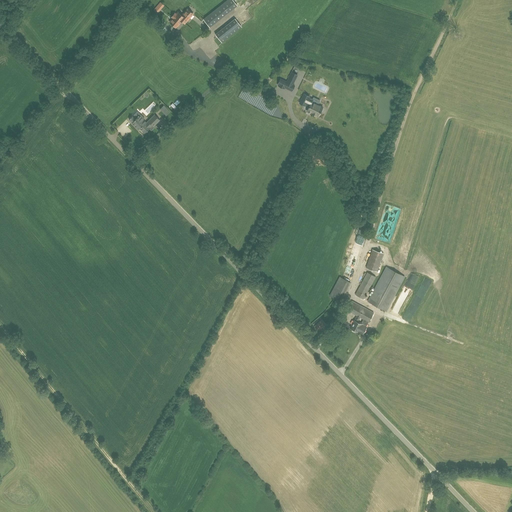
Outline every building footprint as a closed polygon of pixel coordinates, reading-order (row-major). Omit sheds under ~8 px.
[(210,27),(233,8),(237,5),(233,0),(227,0),(203,19),(210,27)] [(193,14),(187,9),(182,16),(178,12),(176,14),(175,13),(171,17),(172,18),(169,22),(176,28),(182,21),(185,24),(193,14)] [(222,42),(242,26),(235,19),(216,34),(222,42)] [(287,82),(281,79),(278,85),(278,86),(284,89),(285,88),(292,91),(295,85),(293,85),(297,75),(292,72),(293,70),(294,67),(292,70),(287,82)] [(309,96),(304,94),(299,103),(305,106),(305,105),(309,107),(307,110),(311,112),(311,113),(317,116),(317,115),(318,116),(320,112),(321,112),(323,108),(322,108),(322,107),(318,105),(318,104),(312,101),(313,99),(309,97),(309,96)] [(164,105),(160,109),(166,115),(170,111),(164,105)] [(144,134),(151,127),(150,127),(152,125),(153,127),(160,120),(154,114),(146,122),(143,120),(145,118),(140,114),(135,119),(132,116),(129,119),(132,122),(131,123),(138,130),(139,129),(144,134)] [(378,238),(392,242),(400,214),(396,213),(397,210),(393,209),(394,207),(390,206),(388,214),(385,214),(378,238)] [(376,271),(383,253),(373,249),(366,267),(376,271)] [(354,273),(358,258),(351,257),(348,271),(354,273)] [(386,311),(404,276),(386,267),(368,301),(386,311)] [(363,299),(375,277),(367,272),(355,294),(363,299)] [(340,301),(350,282),(340,277),(330,295),(340,301)] [(414,301),(421,305),(434,282),(428,278),(414,301)] [(406,301),(410,294),(404,292),(401,299),(406,301)] [(368,322),(374,313),(352,301),(347,310),(357,316),(360,317),(368,322)] [(358,321),(360,318),(360,317),(357,316),(355,320),(354,320),(350,328),(358,332),(358,331),(362,324),(361,323),(360,323),(361,322),(358,321)] [(363,333),(366,327),(365,327),(368,322),(360,317),(360,318),(363,319),(361,323),(362,324),(358,331),(363,333)] [(318,330),(326,323),(322,319),(314,326),(318,330)]
